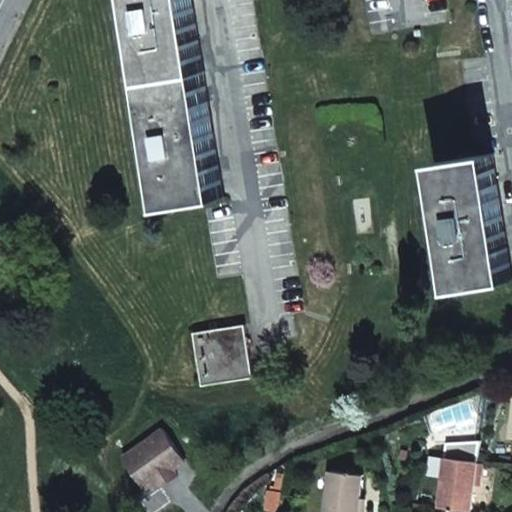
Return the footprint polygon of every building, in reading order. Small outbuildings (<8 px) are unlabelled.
[(192,0),(133,0),(167,207),(182,205),(183,209),(194,207),(193,203),(225,198),(192,0)] [(457,290),(511,280),(511,268),(493,153),(462,158),(462,154),(452,155),(453,159),(436,162),(457,290)] [(203,385),(253,377),(245,325),(195,334),(203,385)] [(145,490),(159,481),(174,470),(186,461),(163,429),(123,458),(145,490)] [(100,458),(108,459),(110,447),(102,446),(100,458)] [(473,511),(479,462),(447,458),(441,507),(450,508),(450,511),(453,511),(456,511),(457,509),(473,511)] [(174,470),(159,481),(163,488),(178,476),(174,470)] [(360,511),(365,474),(356,473),(357,471),(348,470),(347,472),(333,471),(327,511),(360,511)]
